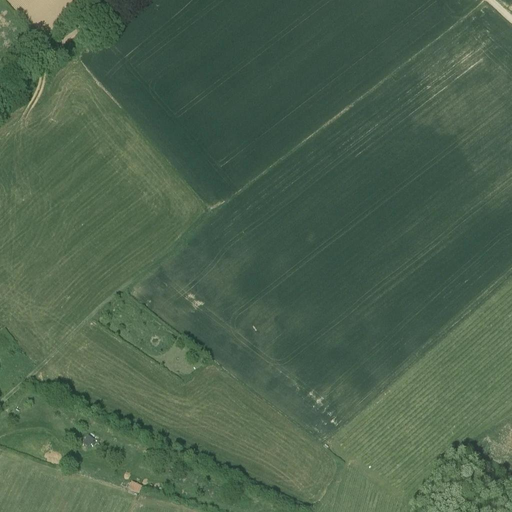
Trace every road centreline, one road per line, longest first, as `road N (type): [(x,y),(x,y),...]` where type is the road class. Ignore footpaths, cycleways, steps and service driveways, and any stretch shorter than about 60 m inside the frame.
road 1 (track): [(0,403),(122,287)]
road 2 (track): [(117,0),(0,88)]
